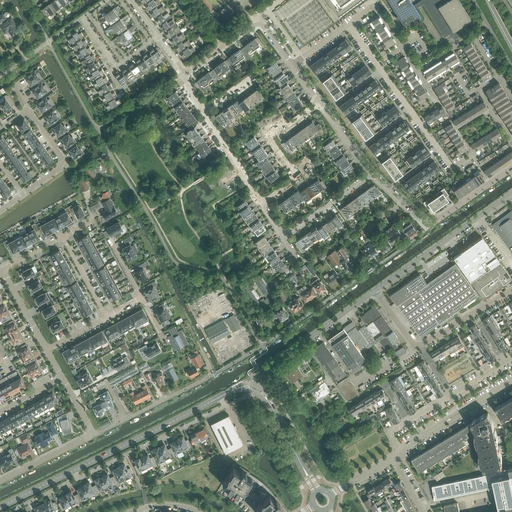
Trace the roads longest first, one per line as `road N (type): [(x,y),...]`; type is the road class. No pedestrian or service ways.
road 1 (residential): [(13,511),(226,406),(221,396)]
road 2 (tertiary): [(0,507),(221,396)]
road 3 (residential): [(511,193),(375,290)]
road 4 (residential): [(399,449),(389,432),(511,358)]
road 5 (residential): [(375,290),(272,364),(256,387)]
road 6 (residential): [(261,202),(296,177),(268,136),(319,102)]
road 7 (residential): [(93,434),(213,374)]
